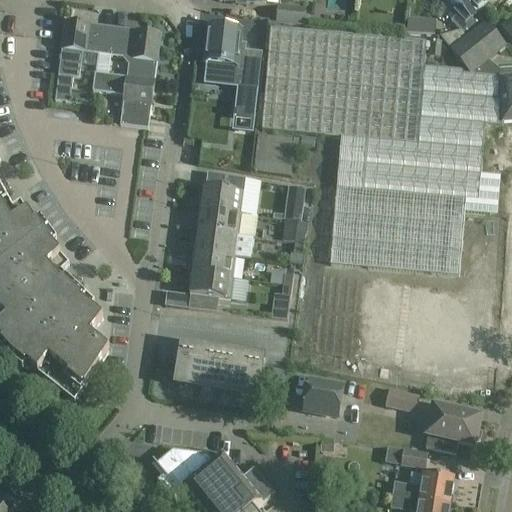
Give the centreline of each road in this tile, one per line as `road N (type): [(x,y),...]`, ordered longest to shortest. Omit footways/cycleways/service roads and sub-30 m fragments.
road 1 (residential): [(147,285),(68,203),(28,122),(22,79),(29,0)]
road 2 (residential): [(74,479),(130,411),(147,285)]
road 3 (residential): [(147,285),(177,128)]
